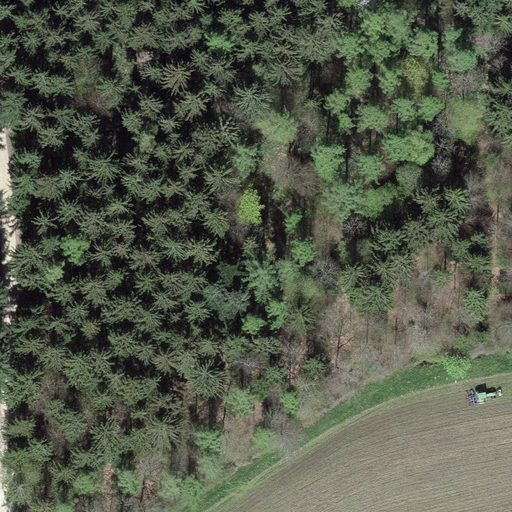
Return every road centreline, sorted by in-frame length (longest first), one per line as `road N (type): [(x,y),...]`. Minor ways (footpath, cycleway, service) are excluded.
road 1 (unclassified): [(0,97),(11,279),(1,511)]
road 2 (track): [(363,0),(511,52)]
